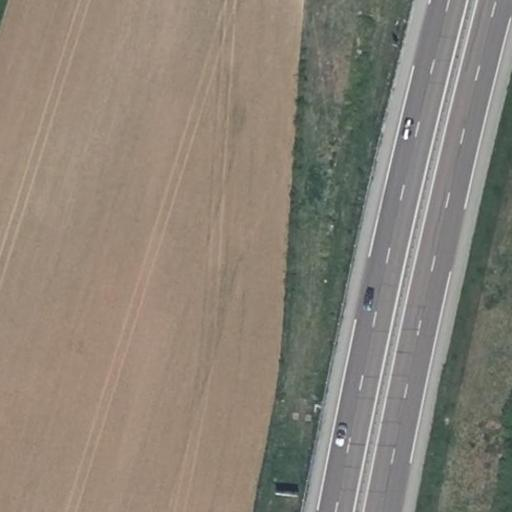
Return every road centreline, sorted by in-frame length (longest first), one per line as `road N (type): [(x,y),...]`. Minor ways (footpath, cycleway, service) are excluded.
road 1 (motorway): [(450,0),(335,511)]
road 2 (motorway): [(381,511),(496,0)]
